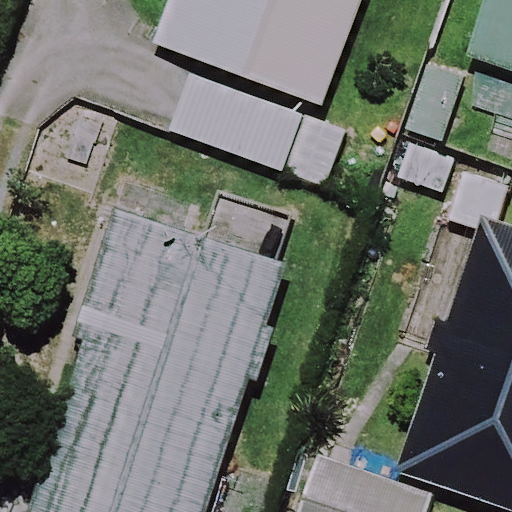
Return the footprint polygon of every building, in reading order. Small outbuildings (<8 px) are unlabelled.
[(363,0),(175,0),(159,46),(324,107),(363,0)] [(511,0),(487,0),(472,44),(511,57),(511,0)] [(345,138),(192,82),(173,135),(325,192),(345,138)] [(207,511),(282,263),(121,215),(32,511),(207,511)] [(511,235),(470,222),(429,349),(445,354),(405,477),(511,511),(511,235)] [(425,511),(429,503),(319,463),(301,511),(425,511)]
